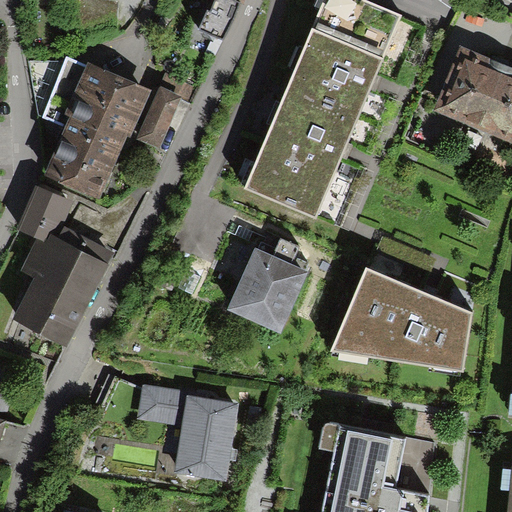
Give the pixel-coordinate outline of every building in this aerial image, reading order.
[(123,4),(96,0),(87,0),(87,4),(72,3),(72,37),(117,37),(123,4)] [(245,0),(214,0),(214,2),(238,8),(243,10),(245,0)] [(400,22),(346,0),(326,0),(244,195),(315,224),(344,154),(375,81),(400,22)] [(225,46),(238,8),(214,2),(200,37),(225,46)] [(132,142),(152,92),(67,57),(41,120),(63,129),(41,183),(101,207),(128,140),(132,142)] [(511,76),(464,60),(441,124),(511,148),(511,76)] [(167,75),(138,142),(159,151),(182,97),(190,101),(196,87),(167,75)] [(72,200),(40,186),(23,223),(41,231),(55,238),(72,200)] [(55,238),(41,231),(24,269),(36,274),(16,318),(69,342),(106,261),(55,238)] [(277,250),(262,243),(257,255),(255,254),(227,316),(281,340),(309,278),(304,276),(310,264),(297,258),(300,252),(282,244),(280,244),(277,250)] [(179,274),(167,270),(159,290),(171,294),(179,274)] [(474,319),(365,274),(328,359),(462,378),(474,319)] [(188,393),(142,387),(137,421),(182,427),(175,479),(225,485),(236,405),(200,400),(187,399),(188,393)] [(263,409),(250,408),(247,431),(260,433),(263,409)] [(398,493),(408,437),(331,424),(325,429),(321,454),(334,457),(324,511),(427,511),(430,498),(398,493)]
